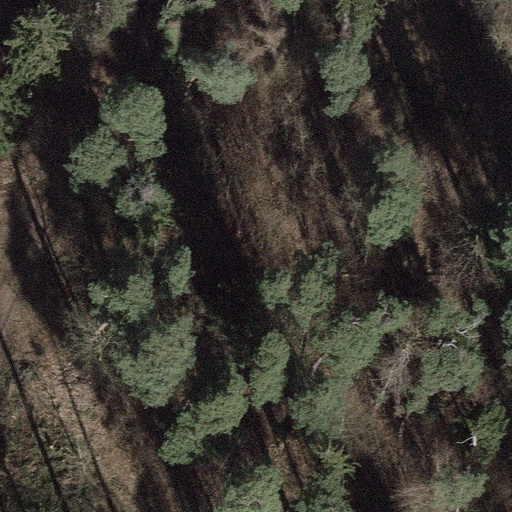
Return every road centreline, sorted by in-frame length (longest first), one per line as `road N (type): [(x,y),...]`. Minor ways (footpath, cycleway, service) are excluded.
road 1 (track): [(0,346),(135,76),(154,0)]
road 2 (track): [(511,163),(376,0)]
